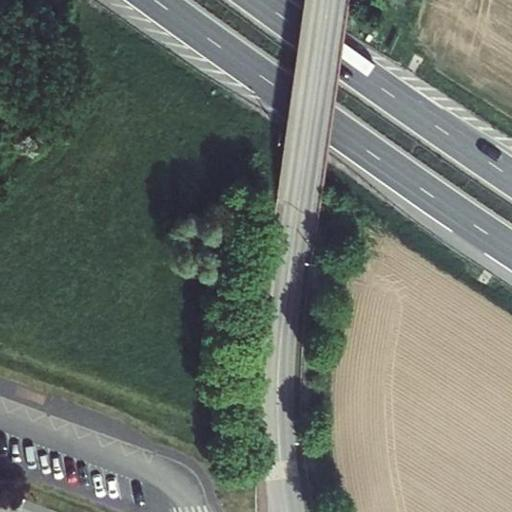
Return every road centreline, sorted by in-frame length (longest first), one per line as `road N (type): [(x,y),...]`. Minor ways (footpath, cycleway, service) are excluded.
road 1 (tertiary): [(287,511),(279,444),(284,321),(328,0)]
road 2 (motorway): [(151,0),(511,251)]
road 3 (motorway): [(511,178),(257,0)]
road 4 (residential): [(192,511),(184,492),(162,474),(0,417)]
